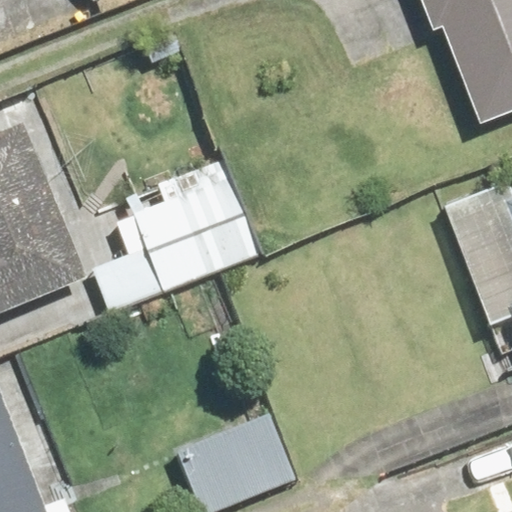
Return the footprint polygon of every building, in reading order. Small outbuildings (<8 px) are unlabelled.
[(454,33),(492,129),(511,121),(511,0),(427,0),(443,38),(454,33)] [(27,131),(0,142),(0,324),(93,283),(27,131)] [(134,198),(176,297),(269,258),(227,159),(134,198)] [(0,511),(60,511),(6,379),(0,381),(0,511)] [(188,457),(208,511),(225,511),(309,480),(286,420),(188,457)]
